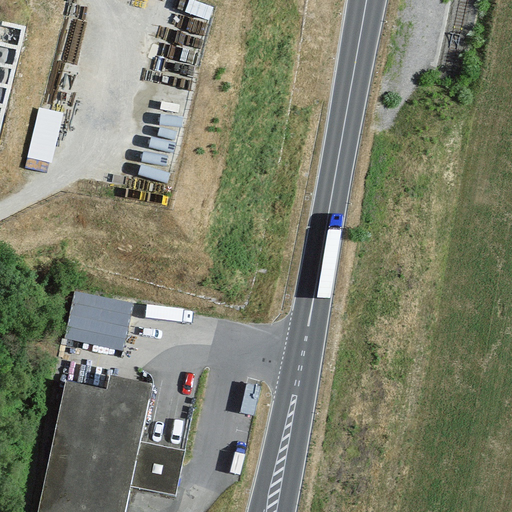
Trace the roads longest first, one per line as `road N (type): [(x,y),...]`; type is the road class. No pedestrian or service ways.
road 1 (secondary): [(270,511),(368,0)]
road 2 (unknown): [(285,442),(241,446),(215,459),(194,475),(174,511)]
